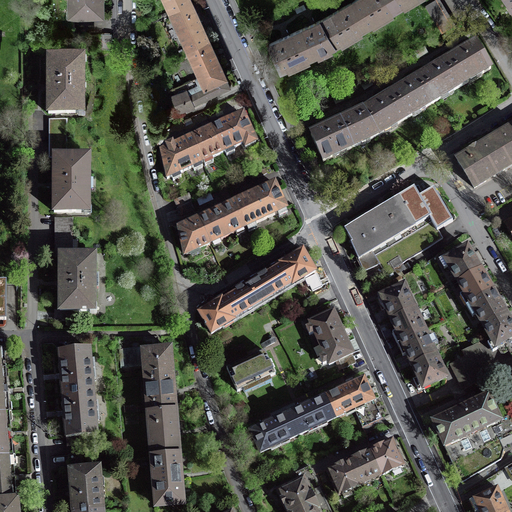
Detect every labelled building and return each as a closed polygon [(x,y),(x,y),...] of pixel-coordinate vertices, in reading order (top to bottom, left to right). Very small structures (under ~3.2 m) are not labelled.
[(101,0),(69,0),(70,9),(72,9),(72,13),(102,13),(101,0)] [(165,0),(170,11),(191,1),(190,0),(165,0)] [(354,0),(351,2),(366,25),(397,7),(392,0),(354,0)] [(439,0),(435,0),(426,6),(442,33),(455,25),(447,12),(439,0)] [(170,11),(187,49),(208,39),(200,20),(191,1),(170,11)] [(332,13),(320,20),(334,44),(366,25),(351,2),(339,9),(338,8),(335,10),(331,12),(332,13)] [(308,26),(303,28),(314,53),(334,44),(320,20),(316,23),(315,21),(311,23),(308,24),(308,26)] [(314,53),(303,28),(290,34),(289,33),(285,35),(282,36),(283,38),(269,44),(281,69),(314,53)] [(112,34),(106,34),(101,34),(101,50),(112,50),(112,34)] [(208,39),(187,49),(200,76),(172,89),(175,95),(172,96),(179,111),(230,88),(225,77),(226,77),(217,58),(208,39)] [(456,56),(447,61),(462,86),(491,69),(476,44),(462,52),(461,51),(458,53),(455,55),(456,56)] [(83,59),(49,59),(48,71),(50,71),(50,89),(50,101),(48,101),(48,114),(82,114),(83,59)] [(427,73),(419,78),(434,103),(462,86),(447,61),(434,69),(433,68),(430,70),(426,72),(427,73)] [(399,90),(391,95),(406,120),(434,103),(419,78),(406,86),(405,84),(401,86),(398,88),(399,90)] [(371,107),(363,111),(378,136),(406,120),(391,95),(378,103),(377,101),(373,103),(370,105),(371,107)] [(349,118),(341,121),(353,148),(378,136),(363,111),(356,114),(356,113),(352,115),(348,116),(349,118)] [(212,129),(223,153),(243,144),(245,148),(256,143),(243,115),(236,118),(236,116),(235,115),(228,118),(230,121),(212,129)] [(51,128),(51,135),(67,135),(67,120),(51,120),(51,128)] [(325,128),(311,135),(323,161),(353,148),(341,121),(333,125),(332,124),(328,125),(325,127),(325,128)] [(471,153),(457,161),(462,168),(474,189),(511,165),(511,127),(477,149),(477,148),(471,152),(471,153)] [(192,138),(203,162),(223,153),(212,129),(194,137),(192,138)] [(67,157),(67,135),(51,135),(51,158),(54,158),(54,169),(56,169),(55,185),(55,200),(54,200),(54,212),(88,212),(88,157),(67,157)] [(203,162),(192,138),(173,147),(172,144),(169,145),(166,147),(167,150),(161,152),(167,179),(203,162)] [(234,203),(246,228),(286,209),(275,184),(254,193),(234,203)] [(414,188),(399,197),(416,226),(424,221),(422,217),(427,214),(431,220),(431,221),(437,230),(443,227),(453,221),(433,188),(423,194),(419,197),(414,188)] [(189,194),(175,200),(177,204),(178,207),(190,202),(191,202),(192,201),(189,194)] [(355,223),(345,229),(353,243),(351,243),(359,260),(361,259),(366,270),(364,271),(380,264),(372,252),(379,247),(377,244),(384,240),(386,243),(394,238),(392,235),(398,231),(400,235),(409,230),(407,226),(413,222),(415,226),(416,226),(399,197),(398,197),(399,200),(388,207),(359,224),(356,225),(355,223)] [(178,207),(177,208),(178,212),(180,215),(194,209),(191,202),(190,202),(178,207)] [(222,208),(198,219),(210,244),(246,228),(234,203),(222,208)] [(56,226),(56,234),(73,234),(73,219),(56,219),(56,226)] [(188,255),(210,244),(198,219),(196,220),(178,228),(184,252),(184,253),(184,254),(185,254),(185,255),(186,255),(187,255),(188,255)] [(73,256),(73,234),(56,234),(56,257),(60,257),(60,268),(61,268),(61,284),(61,299),(60,299),(60,310),(56,310),(56,321),(72,321),(72,311),(94,311),(94,256),(73,256)] [(478,266),(467,247),(445,260),(458,282),(480,269),(478,266)] [(274,271),(284,289),(292,284),(293,286),(307,277),(313,290),(321,286),(315,273),(303,251),(284,263),(281,264),(281,265),(281,266),(274,271)] [(482,272),(480,269),(458,282),(470,304),(493,291),(482,272)] [(259,279),(252,284),(262,302),(284,289),(274,271),(266,275),(266,274),(265,274),(264,274),(262,276),(259,277),(259,278),(259,279)] [(237,292),(230,297),(240,315),(251,309),(262,302),(252,284),(244,288),(244,287),(243,287),(242,287),(240,289),(237,290),(237,291),(237,292)] [(414,306),(404,286),(381,297),(391,320),(415,309),(414,306)] [(504,309),(493,291),(470,304),(483,325),(505,312),(504,309)] [(233,319),(240,315),(230,297),(222,301),(222,300),(221,300),(220,300),(218,302),(199,313),(211,334),(230,323),(234,321),(233,319)] [(328,363),(329,365),(339,361),(343,369),(356,363),(352,355),(352,354),(343,333),(333,312),(333,313),(330,306),(316,312),(320,319),(310,323),(311,326),(306,328),(309,336),(314,333),(324,355),(319,358),(323,365),(328,363)] [(425,332),(415,309),(391,320),(392,323),(402,343),(425,332)] [(511,323),(507,315),(505,312),(483,325),(492,341),(488,344),(493,352),(498,349),(497,347),(504,343),(511,356),(511,355),(511,323)] [(436,354),(425,332),(402,343),(411,363),(412,365),(436,354)] [(273,338),(261,343),(263,349),(277,342),(275,339),(274,337),(273,338)] [(483,355),(477,344),(463,352),(465,357),(474,374),(488,366),(483,355)] [(226,352),(229,359),(235,357),(240,354),(237,347),(226,352)] [(63,395),(93,392),(90,350),(71,351),(71,349),(59,350),(60,366),(61,366),(62,376),(63,387),(62,387),(63,395)] [(144,373),(172,371),(170,349),(160,350),(160,349),(156,349),(153,350),(153,351),(143,351),(143,352),(144,365),(144,373)] [(121,367),(144,365),(143,352),(143,351),(143,350),(132,351),(120,352),(121,367)] [(275,375),(265,351),(246,360),(227,369),(237,392),(275,375)] [(437,357),(436,354),(412,365),(423,389),(446,378),(437,357)] [(474,374),(465,357),(451,365),(456,373),(460,382),(474,374)] [(499,387),(511,408),(511,364),(503,370),(510,381),(499,387)] [(488,366),(474,374),(478,382),(492,373),(490,370),(488,366)] [(5,370),(0,370),(0,414),(9,413),(7,392),(5,370)] [(148,413),(175,411),(174,400),(173,400),(172,391),(172,382),(173,381),(172,371),(144,373),(148,413)] [(478,382),(474,374),(460,382),(462,386),(464,390),(478,382)] [(345,388),(326,396),(336,418),(354,410),(366,434),(385,425),(364,379),(345,388)] [(94,404),(93,392),(63,395),(63,404),(64,403),(65,414),(66,424),(65,424),(67,452),(82,450),(81,436),(97,435),(96,423),(94,423),(93,404),(94,404)] [(336,418),(326,396),(307,405),(288,414),(298,435),(316,427),(336,418)] [(469,404),(469,403),(459,408),(449,412),(450,413),(433,421),(461,483),(501,460),(504,450),(502,447),(505,445),(507,448),(511,446),(511,418),(510,415),(500,420),(489,396),(469,404)] [(151,457),(179,454),(178,443),(177,443),(176,433),(175,423),(176,422),(175,411),(148,413),(151,457)] [(9,413),(0,414),(0,457),(13,457),(11,435),(9,413)] [(298,435),(288,414),(269,422),(250,431),(260,453),(278,445),(298,435)] [(387,443),(370,451),(381,476),(404,466),(392,441),(387,443)] [(354,458),(349,460),(361,486),(381,476),(370,451),(354,458)] [(180,466),(179,454),(151,457),(156,507),(170,505),(170,499),(183,498),(182,486),(180,486),(180,476),(179,466),(180,466)] [(71,493),(72,511),(77,511),(103,510),(102,498),(101,498),(99,479),(101,479),(100,467),(84,469),(83,455),(68,456),(71,493)] [(14,476),(13,457),(0,457),(0,501),(18,500),(18,499),(16,500),(14,476)] [(331,468),(327,470),(338,496),(361,486),(349,460),(331,468)] [(290,485),(278,491),(281,498),(280,499),(282,502),(283,506),(284,505),(287,511),(290,511),(314,501),(318,511),(330,511),(309,466),(286,477),(290,485)] [(497,488),(469,501),(474,511),(477,511),(479,511),(506,511),(508,511),(507,509),(497,488)] [(0,501),(0,511),(18,511),(18,500),(0,501)] [(318,511),(314,501),(290,511),(318,511)]
